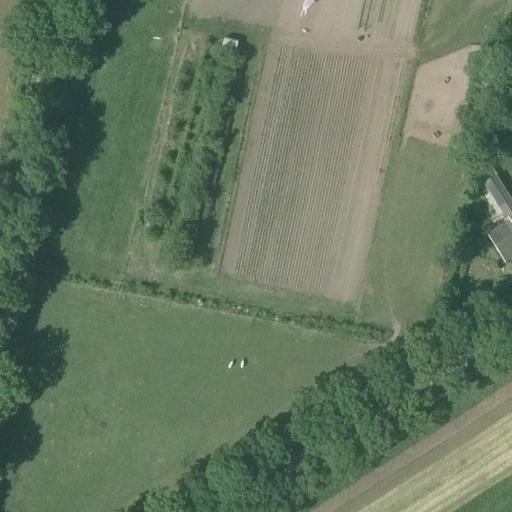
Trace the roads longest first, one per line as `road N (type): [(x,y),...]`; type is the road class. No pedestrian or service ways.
road 1 (unclassified): [(216,511),(511,326)]
road 2 (track): [(0,278),(61,0)]
